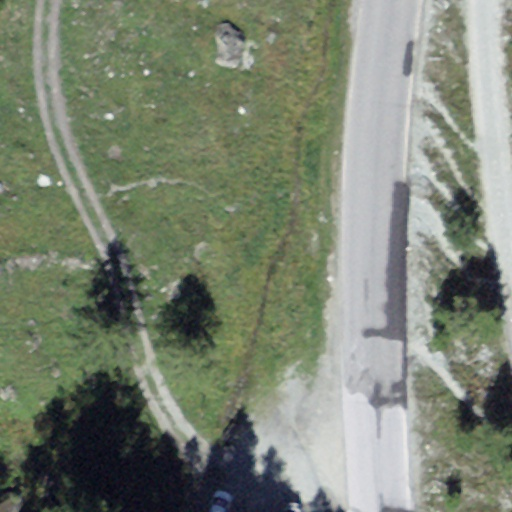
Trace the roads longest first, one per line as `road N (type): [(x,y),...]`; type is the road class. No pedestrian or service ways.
road 1 (track): [(321,511),(237,487),(179,436),(164,411),(109,250),(54,125),(43,65),(48,0)]
road 2 (tertiary): [(383,511),(371,226),(389,0)]
road 3 (unclassified): [(482,0),(491,201),(511,287)]
